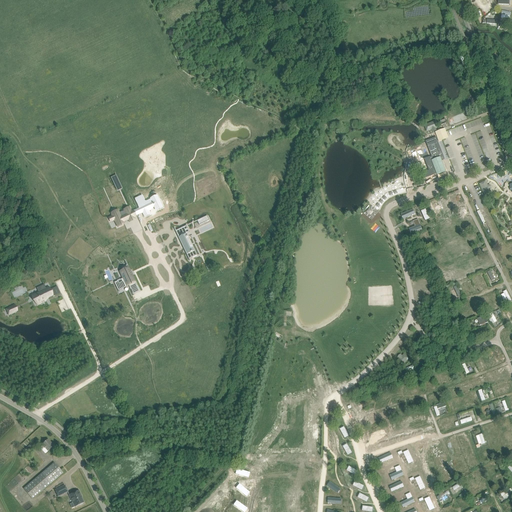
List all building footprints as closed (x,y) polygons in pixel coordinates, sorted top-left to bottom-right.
[(502,11),(501,14),(505,15),(505,18),(509,19),(511,13),(502,11)] [(430,120),(427,128),(436,131),(438,123),(430,120)] [(446,172),(435,143),(428,146),(432,157),(425,159),(429,171),(421,174),(423,180),(437,174),(437,176),(446,172)] [(491,184),(489,184),(487,180),(480,183),(485,194),(494,190),(491,184)] [(453,198),(456,205),(462,202),(459,195),(453,198)] [(139,198),(135,200),(139,209),(140,208),(144,217),(150,214),(148,210),(151,209),(150,209),(154,207),(156,211),(162,207),(157,196),(150,199),(152,203),(146,206),(143,200),(140,202),(139,198)] [(440,202),(443,209),(449,206),(445,199),(440,202)] [(428,204),(434,216),(437,214),(434,209),(435,208),(434,206),(433,207),(432,202),(428,204)] [(112,216),(109,218),(110,222),(114,220),(118,227),(124,224),(123,222),(128,219),(129,222),(135,219),(134,217),(136,215),(134,211),(131,212),(129,207),(124,210),(124,211),(119,213),(118,212),(112,215),(112,216)] [(416,207),(406,212),(410,218),(419,213),(416,207)] [(421,216),(412,223),(416,228),(425,222),(421,216)] [(465,224),(466,228),(472,225),(473,228),(476,226),(473,218),(469,220),(470,222),(465,224)] [(451,225),(455,236),(462,233),(457,223),(451,225)] [(186,226),(176,231),(179,237),(178,237),(181,243),(182,243),(184,247),(183,248),(186,253),(186,254),(189,259),(197,256),(191,244),(190,244),(188,240),(189,240),(187,234),(189,233),(186,226)] [(439,238),(440,240),(444,238),(440,229),(436,231),(438,236),(437,236),(438,239),(439,238)] [(427,244),(433,242),(430,233),(424,235),(427,244)] [(468,235),(462,239),(468,249),(474,246),(468,235)] [(447,243),(453,253),(456,251),(450,241),(447,243)] [(443,257),(449,254),(445,245),(439,248),(443,257)] [(475,272),(482,269),(478,259),(471,262),(475,272)] [(380,260),(369,266),(373,275),(384,269),(380,260)] [(494,261),(489,263),(488,260),(482,263),(485,269),(495,265),(494,261)] [(115,282),(114,282),(118,291),(119,291),(118,290),(128,285),(129,286),(130,289),(131,289),(136,286),(137,286),(127,265),(126,265),(127,266),(123,268),(122,267),(123,270),(120,271),(123,278),(125,282),(123,283),(123,282),(119,284),(119,285),(116,286),(115,282)] [(445,271),(449,282),(459,278),(456,268),(445,271)] [(476,288),(483,285),(479,276),(472,278),(476,288)] [(416,281),(420,301),(433,298),(429,278),(416,281)] [(467,290),(469,289),(467,283),(460,285),(464,295),(468,293),(467,290)] [(457,293),(460,298),(462,297),(456,284),(453,285),(454,287),(453,288),(456,293),(457,293)] [(39,292),(32,295),(35,301),(36,300),(38,305),(45,302),(44,301),(44,300),(49,298),(55,296),(52,290),(50,291),(49,288),(46,289),(44,285),(37,288),(39,292)] [(507,299),(508,301),(511,300),(507,289),(504,291),(504,293),(501,294),(504,300),(507,299)] [(494,299),(496,307),(502,305),(500,297),(494,299)] [(407,298),(397,302),(399,307),(409,303),(407,298)] [(480,300),(475,303),(478,313),(484,310),(480,300)] [(370,315),(375,313),(371,303),(366,305),(370,315)] [(464,319),(474,315),(472,309),(461,313),(464,319)] [(487,315),(492,324),(497,321),(492,312),(487,315)] [(478,318),(480,326),(488,323),(486,315),(478,318)] [(481,371),(485,369),(484,367),(486,366),(482,359),(476,362),(481,371)] [(508,369),(501,372),(504,378),(510,376),(508,369)] [(492,382),(499,380),(495,370),(488,373),(492,382)] [(508,381),(495,385),(497,391),(510,387),(508,381)] [(400,387),(404,396),(410,394),(406,385),(400,387)] [(472,405),(477,403),(473,393),(468,395),(472,405)] [(367,399),(369,404),(379,401),(377,395),(367,399)] [(430,399),(432,404),(442,401),(441,396),(430,399)] [(453,410),(462,407),(458,398),(451,400),(452,404),(451,404),(453,410)] [(390,408),(391,415),(398,414),(397,406),(390,408)] [(382,421),(388,419),(385,410),(379,412),(382,421)] [(365,417),(368,426),(375,424),(373,415),(365,417)] [(452,427),(460,425),(456,415),(449,417),(452,427)] [(387,433),(393,431),(390,424),(384,427),(387,433)] [(381,426),(371,431),(373,434),(383,430),(381,426)] [(423,429),(425,436),(436,433),(435,426),(423,429)] [(344,427),(340,429),(345,438),(349,436),(344,427)] [(418,429),(412,431),(415,440),(421,437),(418,429)] [(461,448),(468,446),(467,440),(468,439),(467,436),(469,436),(467,431),(459,433),(460,436),(458,436),(461,448)] [(482,433),(476,435),(479,444),(480,443),(485,442),(482,433)] [(492,448),(498,446),(494,435),(488,437),(492,448)] [(390,438),(393,448),(399,445),(396,436),(390,438)] [(41,445),(42,446),(40,448),(45,454),(48,451),(54,446),(48,439),(41,445)] [(450,449),(458,446),(456,440),(448,443),(450,449)] [(383,443),(378,445),(381,452),(391,447),(389,444),(384,446),(383,443)] [(347,444),(343,447),(348,456),(352,453),(347,444)] [(373,444),(363,448),(365,455),(375,451),(373,444)] [(491,458),(487,445),(479,448),(481,454),(486,452),(488,459),(491,458)] [(424,450),(427,460),(433,458),(429,448),(424,450)] [(404,452),(408,463),(412,462),(408,451),(404,452)] [(456,469),(467,464),(465,460),(454,465),(456,469)] [(486,464),(490,474),(497,471),(493,461),(486,464)] [(409,475),(414,474),(413,466),(418,465),(417,462),(407,464),(409,475)] [(54,463),(42,473),(24,489),(32,499),(63,473),(54,463)] [(348,466),(346,471),(355,475),(357,471),(348,466)] [(475,475),(476,478),(488,472),(486,466),(475,471),(476,474),(475,475)] [(448,467),(441,469),(443,477),(451,475),(448,467)] [(401,471),(390,476),(392,480),(403,475),(401,471)] [(437,484),(442,483),(437,472),(433,474),(436,481),(431,483),(434,490),(439,488),(437,484)] [(495,478),(498,486),(508,481),(505,473),(495,478)] [(416,478),(420,489),(424,487),(420,476),(416,478)] [(403,483),(405,490),(413,487),(411,480),(403,483)] [(330,482),(327,486),(337,494),(340,489),(330,482)] [(355,482),(353,486),(362,491),(364,486),(355,482)] [(400,482),(390,487),(392,491),(402,486),(400,482)] [(237,488),(246,496),(249,492),(239,485),(237,488)] [(65,486),(55,490),(58,496),(68,492),(65,486)] [(421,491),(424,496),(433,492),(430,487),(421,491)] [(501,493),(504,499),(510,496),(508,493),(511,490),(511,488),(501,493)] [(69,495),(73,503),(70,504),(72,508),(74,508),(75,507),(80,505),(81,505),(83,504),(83,503),(84,503),(80,495),(81,495),(79,491),(69,495)] [(360,493),(358,498),(367,502),(369,498),(360,493)] [(412,498),(401,503),(403,507),(414,502),(412,498)] [(425,500),(430,510),(434,509),(429,498),(425,500)] [(235,505),(244,511),(247,508),(238,501),(235,505)]
